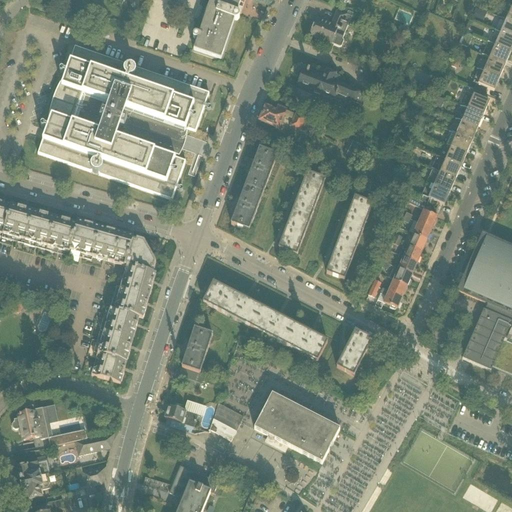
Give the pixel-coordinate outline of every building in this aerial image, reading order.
[(193,37),(193,38),(194,39),(195,39),(197,40),(197,42),(194,51),(221,60),(235,21),(236,21),(237,21),(238,21),(238,20),(239,20),(239,19),(240,18),(240,17),(240,16),(239,16),(239,15),(239,14),(238,14),(237,14),(237,13),(241,0),(211,0),(199,35),(197,34),(196,34),(195,34),(194,34),(194,35),(193,35),(193,36),(193,37)] [(501,16),(505,18),(504,20),(511,23),(511,7),(507,6),(504,4),(502,11),(504,11),(501,16)] [(348,12),(347,16),(337,12),(331,26),(317,20),(315,24),(311,34),(310,36),(331,45),(340,48),(342,48),(344,42),(343,41),(349,25),(357,29),(359,28),(360,26),(357,24),(351,21),(353,14),(348,12)] [(373,22),(360,17),(357,24),(360,26),(370,30),(373,23),(373,22)] [(511,38),(511,23),(504,20),(504,22),(500,20),(496,31),(511,38)] [(373,23),(370,30),(377,33),(380,26),(373,23)] [(400,26),(398,31),(413,37),(415,31),(400,26)] [(488,43),(511,53),(511,51),(511,38),(496,31),(493,30),(488,43)] [(468,49),(473,38),(466,35),(461,45),(468,49)] [(483,56),(489,59),(506,66),(511,53),(488,43),(483,56)] [(75,48),(43,140),(38,155),(172,202),(186,163),(176,159),(186,130),(196,134),(209,95),(75,48)] [(500,79),(506,66),(489,59),(487,64),(485,63),(481,71),(500,79)] [(450,67),(457,70),(460,63),(453,60),(450,67)] [(301,77),(296,89),(314,96),(312,102),(321,105),(324,97),(334,102),(335,101),(348,106),(350,101),(358,105),(363,107),(368,96),(362,94),(362,93),(355,91),(356,89),(351,87),(350,89),(335,83),(338,76),(330,73),(330,72),(330,71),(329,71),(329,70),(328,70),(327,70),(326,70),(324,78),(308,71),(301,69),(301,68),(300,68),(299,69),(298,69),(297,69),(297,70),(296,70),(296,71),(296,72),(296,73),(296,74),(296,75),(297,75),(297,76),(298,76),(301,77)] [(494,92),(500,79),(481,71),(479,70),(473,83),(477,84),(474,90),(485,95),(488,89),(494,92)] [(447,91),(451,80),(444,78),(440,88),(447,91)] [(435,95),(438,87),(430,85),(428,92),(435,95)] [(466,93),(461,104),(466,107),(466,109),(467,109),(483,117),(488,107),(486,106),(487,102),(483,101),(485,95),(474,90),(472,96),(466,93)] [(438,98),(434,107),(441,110),(444,101),(438,98)] [(260,115),(259,119),(260,121),(260,122),(279,130),(285,117),(286,112),(277,108),(275,112),(266,109),(263,114),(261,115),(260,115)] [(467,109),(462,122),(478,129),(483,117),(467,109)] [(293,120),(291,127),(299,131),(304,120),(295,116),(293,120)] [(304,120),(299,131),(306,134),(310,123),(304,120)] [(462,122),(456,135),(472,142),(478,129),(462,122)] [(456,136),(451,148),(467,155),(472,142),(456,136)] [(350,140),(343,154),(359,162),(365,148),(350,140)] [(451,148),(445,161),(461,168),(467,155),(451,148)] [(437,157),(431,170),(432,171),(434,171),(440,174),(456,181),(461,168),(445,161),(443,160),(437,157)] [(257,163),(226,230),(289,259),(320,192),(297,182),(270,242),(267,241),(270,231),(259,226),(255,235),(252,234),(280,174),(257,163)] [(450,194),(455,181),(440,174),(434,171),(432,171),(427,181),(432,183),(431,186),(433,186),(450,194)] [(406,195),(402,202),(420,210),(423,212),(437,218),(443,206),(444,207),(450,194),(434,187),(429,199),(422,196),(421,196),(419,201),(406,195)] [(11,206),(1,204),(0,203),(0,234),(3,235),(11,206)] [(33,213),(23,210),(11,206),(3,235),(2,239),(24,245),(33,213)] [(354,207),(348,217),(365,226),(370,216),(354,207)] [(55,219),(45,216),(33,213),(24,245),(46,252),(55,219)] [(437,218),(424,213),(419,224),(432,230),(437,218)] [(348,217),(343,227),(359,236),(365,226),(348,217)] [(77,225),(67,222),(55,219),(46,252),(69,258),(69,256),(68,256),(77,225)] [(100,229),(90,226),(78,223),(77,225),(68,256),(69,256),(92,262),(93,258),(91,258),(100,229)] [(427,242),(432,230),(419,224),(414,236),(427,242)] [(343,227),(338,236),(354,245),(359,236),(343,227)] [(121,236),(112,233),(100,229),(91,258),(93,258),(113,264),(121,236)] [(511,250),(507,248),(507,247),(506,248),(497,244),(497,243),(496,243),(487,239),(486,238),(486,239),(482,237),(483,236),(482,235),(457,293),(458,294),(458,293),(488,306),(485,312),(484,311),(483,312),(484,312),(463,361),(462,360),(462,361),(490,373),(491,373),(490,372),(491,370),(511,379),(511,250)] [(121,236),(113,264),(127,268),(127,267),(153,274),(156,264),(150,253),(144,243),(132,239),(128,238),(121,236)] [(338,236),(333,246),(337,249),(343,252),(348,255),(349,255),(354,245),(338,236)] [(422,253),(427,242),(414,236),(409,247),(422,253)] [(404,259),(417,265),(422,253),(409,247),(404,245),(399,257),(404,259)] [(412,276),(417,265),(404,259),(399,270),(412,276)] [(325,262),(316,278),(326,283),(335,267),(325,262)] [(121,289),(120,290),(149,298),(153,286),(154,283),(156,275),(153,274),(127,267),(127,268),(121,289)] [(335,267),(326,283),(335,288),(344,272),(335,267)] [(407,288),(412,276),(399,270),(394,268),(389,280),(394,282),(407,288)] [(344,272),(335,288),(345,294),(354,278),(344,272)] [(207,281),(204,324),(247,327),(250,284),(207,281)] [(402,299),(407,288),(394,282),(389,293),(402,299)] [(379,288),(373,286),(368,297),(374,299),(379,288)] [(143,320),(146,308),(149,298),(120,290),(121,289),(117,288),(111,310),(110,311),(139,319),(143,320)] [(380,295),(378,301),(384,304),(390,307),(390,309),(395,311),(396,310),(397,310),(402,299),(389,293),(383,290),(380,295)] [(13,305),(22,311),(27,304),(18,297),(13,305)] [(133,341),(136,329),(139,319),(110,311),(111,310),(107,309),(100,332),(133,341)] [(300,320),(286,347),(310,359),(315,349),(324,354),(320,360),(373,388),(385,365),(324,332),(300,320)] [(196,327),(184,369),(210,376),(222,335),(196,327)] [(127,363),(130,351),(133,341),(100,332),(94,354),(98,355),(127,363)] [(120,385),(124,373),(127,363),(98,355),(92,377),(120,385)] [(177,385),(195,391),(198,392),(201,383),(215,387),(217,381),(200,375),(182,369),(177,385)] [(272,396),(254,431),(268,438),(268,439),(268,440),(268,441),(268,442),(269,444),(270,445),(271,446),(272,446),(273,446),(274,446),(275,446),(276,446),(277,445),(278,444),(279,443),(288,448),(322,466),(340,431),(272,396)] [(22,434),(24,442),(40,439),(40,441),(53,439),(47,411),(43,412),(43,409),(34,411),(33,407),(19,410),(21,417),(18,418),(14,422),(16,423),(14,424),(12,427),(13,430),(16,432),(19,431),(20,434),(22,434)] [(194,429),(196,424),(198,417),(169,408),(168,413),(166,412),(164,418),(166,418),(165,420),(194,429)] [(214,420),(210,431),(231,443),(237,433),(214,420)] [(111,450),(115,434),(75,443),(79,458),(111,450)] [(219,456),(218,457),(209,480),(181,468),(170,494),(179,499),(176,506),(180,507),(178,511),(202,511),(210,494),(214,495),(228,460),(219,456)] [(27,491),(30,501),(42,498),(41,493),(51,490),(48,476),(51,475),(48,461),(46,461),(45,458),(37,460),(38,463),(37,463),(37,464),(27,467),(27,466),(17,468),(20,482),(22,492),(27,491)] [(102,486),(106,469),(82,474),(81,468),(76,469),(81,491),(85,490),(95,488),(102,486)] [(97,496),(95,488),(85,490),(87,498),(97,496)] [(48,508),(37,510),(37,511),(58,511),(59,511),(64,511),(62,502),(47,506),(48,508)]
